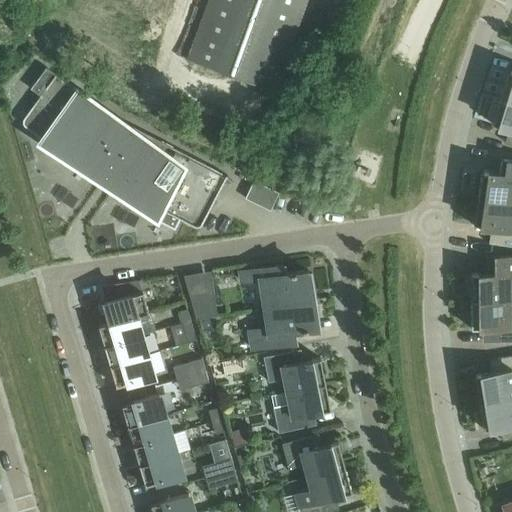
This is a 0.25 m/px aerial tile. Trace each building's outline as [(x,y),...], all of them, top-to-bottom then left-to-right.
[(209,0),(187,59),(273,91),(306,0),(209,0)] [(194,226),(201,224),(227,175),(140,130),(138,135),(55,74),(53,77),(50,75),(52,72),(45,67),(30,88),(40,95),(23,118),(24,126),(102,182),(134,206),(140,198),(156,206),(150,217),(174,229),(180,219),(194,226)] [(500,97),(511,101),(511,71),(508,71),(500,97)] [(511,101),(500,97),(492,124),(511,130),(511,140),(511,144),(511,101)] [(477,198),(511,202),(511,158),(510,159),(507,174),(481,170),(477,198)] [(244,198),(270,210),(278,192),(253,180),(244,198)] [(511,202),(477,198),(473,225),(499,229),(497,244),(511,246),(511,202)] [(470,300),(509,299),(509,292),(511,288),(511,255),(494,256),(494,273),(470,274),(470,300)] [(265,307),(312,300),(307,270),(295,272),(295,270),(290,271),(290,272),(284,273),(282,264),(239,270),(241,281),(260,278),(265,307)] [(108,285),(112,299),(104,302),(110,321),(110,322),(148,311),(142,291),(141,291),(138,281),(108,285)] [(210,316),(206,292),(189,295),(196,318),(210,316)] [(511,299),(509,299),(470,300),(471,328),(502,328),(502,341),(511,341),(511,299)] [(312,300),(265,307),(268,327),(249,330),(252,348),(294,341),(292,330),(302,328),(303,329),(307,329),(307,327),(316,326),(312,300)] [(182,322),(190,320),(187,309),(179,311),(182,322)] [(110,322),(110,321),(98,325),(104,345),(142,334),(136,316),(148,312),(148,311),(110,322)] [(170,326),(176,346),(196,340),(190,320),(182,322),(170,326)] [(142,334),(104,345),(110,365),(147,354),(142,334)] [(286,391),(325,383),(320,358),(296,362),(294,350),(263,357),(267,378),(277,376),(278,379),(284,378),(286,391)] [(147,354),(110,365),(116,385),(153,374),(147,354)] [(479,402),(511,396),(511,354),(496,357),(498,371),(474,375),(479,402)] [(196,372),(205,370),(201,358),(172,367),(176,378),(196,372)] [(208,382),(205,370),(196,372),(200,384),(208,382)] [(325,383),(286,391),(289,404),(273,407),(278,432),(309,426),(307,414),(330,409),(325,383)] [(127,425),(165,414),(159,394),(121,405),(127,425)] [(511,396),(479,402),(483,429),(507,426),(509,439),(511,438),(511,396)] [(211,422),(219,419),(216,408),(208,410),(211,422)] [(165,414),(127,425),(133,445),(171,434),(165,414)] [(223,431),(219,419),(211,422),(215,434),(223,431)] [(231,448),(243,446),(239,425),(227,428),(231,448)] [(171,434),(133,445),(139,464),(176,453),(171,434)] [(307,477),(344,466),(338,441),(314,447),(311,435),(281,443),(288,468),(304,464),(307,477)] [(176,453),(139,464),(145,485),(182,474),(176,453)] [(205,477),(234,469),(231,458),(202,466),(205,477)] [(344,466),(307,477),(311,489),(295,493),(300,511),(324,511),(331,510),(328,498),(351,492),(344,466)] [(237,481),(234,469),(205,477),(208,489),(237,481)] [(152,511),(193,511),(188,493),(150,504),(152,511)] [(286,511),(298,511),(292,493),(281,497),(286,511)]
